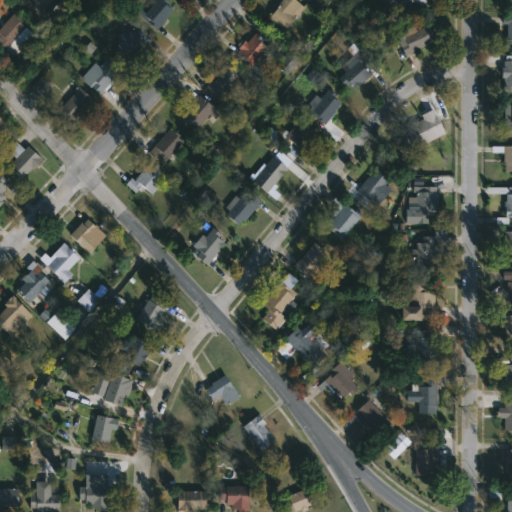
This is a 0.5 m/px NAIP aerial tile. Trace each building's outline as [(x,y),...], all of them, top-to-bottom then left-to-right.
[(56,0),(37,24),(16,7),(21,0),(56,0)] [(155,28),(154,30),(135,12),(145,0),(162,0),(173,9),(155,28)] [(295,0),(302,6),(281,32),(266,19),(276,7),(274,5),(278,0),(295,0)] [(18,24),(29,34),(18,47),(20,48),(13,56),(10,53),(6,59),(0,53),(0,25),(10,13),(20,22),(18,24)] [(133,25),(144,33),(139,38),(145,43),(135,55),(131,52),(126,58),(121,53),(118,57),(110,50),(120,37),(117,34),(122,28),(126,31),(133,25)] [(425,25),(432,40),(418,48),(419,49),(402,57),(392,35),(411,26),(413,30),(425,25)] [(256,40),(265,47),(247,69),(240,63),(243,61),(239,57),(237,59),(232,55),(237,50),(235,48),(241,41),(244,43),(252,33),(258,37),(256,40)] [(302,49),(296,57),(299,59),(284,76),(273,66),(287,49),(291,53),(297,45),(302,49)] [(367,75),(351,89),(344,82),(342,84),(336,78),(345,70),(340,64),(356,50),(369,66),(364,71),(367,75)] [(107,56),(119,68),(109,79),(112,82),(104,91),(102,90),(97,95),(79,78),(93,62),(98,66),(107,56)] [(511,87),(502,87),(502,77),(499,77),(500,61),(511,61),(511,87)] [(233,72),(236,74),(237,73),(246,80),(228,99),(235,104),(236,102),(248,112),(240,122),(228,112),(228,111),(218,104),(221,100),(204,86),(210,80),(211,81),(225,62),(235,70),(233,72)] [(87,105),(71,122),(65,116),(63,119),(54,111),(72,92),(71,90),(75,86),(91,101),(87,105)] [(337,104),(322,124),(312,116),(311,118),(303,111),(308,106),(309,107),(325,88),(334,95),(331,99),(337,104)] [(197,95),(206,104),(208,102),(219,111),(214,118),(207,112),(195,127),(188,121),(185,125),(177,118),(197,95)] [(511,107),(511,133),(511,129),(507,129),(507,124),(503,124),(503,107),(511,107)] [(423,116),(434,135),(412,147),(401,128),(409,124),(408,122),(423,116)] [(305,128),(302,132),(310,138),(299,150),(288,142),(287,144),(297,152),(291,159),(260,134),(264,128),(275,137),(282,129),(285,131),(297,117),(307,126),(305,128)] [(168,128),(177,135),(175,137),(181,141),(166,159),(165,158),(161,163),(146,150),(165,129),(167,130),(168,128)] [(14,142),(21,148),(24,144),(37,156),(18,178),(4,166),(12,157),(3,149),(12,140),(14,142)] [(511,145),(511,174),(510,174),(510,171),(502,171),(501,152),(489,152),(489,145),(511,145)] [(153,175),(159,181),(149,194),(142,188),(139,191),(135,188),(132,191),(122,183),(128,177),(132,180),(131,178),(147,160),(158,170),(153,175)] [(385,190),(377,200),(372,196),(367,201),(353,189),(376,162),(383,168),(381,171),(383,173),(381,176),(386,180),(381,186),(385,190)] [(281,169),(265,189),(251,178),(260,166),(267,172),(273,163),(281,169)] [(433,192),(433,215),(425,215),(425,223),(403,223),(403,209),(414,209),(414,204),(405,204),(405,196),(414,196),(414,186),(433,186),(433,192)] [(511,186),(511,220),(510,220),(510,215),(503,215),(503,192),(484,193),(484,186),(511,186)] [(249,191),(259,201),(243,220),(242,219),(237,224),(224,213),(229,207),(225,204),(234,194),(237,197),(241,193),(244,196),(249,191)] [(334,197),(351,211),(354,208),(360,214),(338,239),(323,226),(332,215),(328,212),(334,206),(327,200),(332,195),(334,197)] [(83,217),(102,236),(86,253),(66,234),(77,222),(78,223),(83,217)] [(223,243),(217,250),(218,251),(206,265),(187,248),(196,237),(202,243),(214,229),(220,234),(217,237),(223,243)] [(432,242),(432,261),(430,261),(430,269),(414,269),(414,260),(408,260),(408,248),(413,248),(413,241),(419,241),(419,235),(432,235),(432,230),(443,230),(443,242),(432,242)] [(511,230),(511,233),(511,259),(502,260),(501,230),(511,230)] [(75,256),(63,269),(68,274),(60,282),(35,258),(41,252),(46,257),(61,242),(75,256)] [(327,255),(308,279),(290,265),(295,258),(297,259),(311,242),(327,255)] [(46,290),(37,298),(32,294),(23,303),(19,299),(20,298),(12,290),(21,281),(18,278),(26,270),(22,267),(29,259),(39,268),(36,271),(44,279),(40,284),(46,290)] [(511,304),(505,304),(506,279),(501,279),(502,271),(511,271),(511,304)] [(295,279),(288,288),(294,292),(277,313),(283,317),(273,329),(258,318),(264,311),(258,306),(285,272),(295,279)] [(416,283),(423,284),(423,291),(432,291),(432,307),(422,307),(422,309),(431,309),(431,320),(397,319),(397,305),(404,305),(405,285),(416,283)] [(105,291),(85,312),(73,300),(85,287),(91,293),(98,285),(105,291)] [(28,312),(10,333),(0,324),(0,307),(2,305),(0,303),(8,294),(28,312)] [(150,294),(161,301),(158,306),(162,309),(159,314),(162,315),(159,321),(161,322),(155,332),(133,320),(145,299),(147,299),(150,294)] [(41,308),(47,315),(53,309),(71,327),(60,339),(34,314),(41,308)] [(511,314),(511,345),(511,342),(505,342),(503,322),(491,322),(491,314),(511,314)] [(315,328),(313,330),(320,338),(314,344),(321,352),(308,365),(282,338),(294,326),(297,329),(307,320),(315,328)] [(427,337),(433,337),(433,348),(435,348),(435,361),(423,361),(423,363),(404,363),(405,344),(412,344),(412,329),(427,329),(427,337)] [(140,339),(145,341),(142,346),(146,348),(134,369),(111,356),(120,338),(128,342),(134,335),(140,339)] [(511,390),(507,390),(501,390),(501,364),(506,364),(507,356),(511,356),(511,390)] [(355,388),(348,394),(346,392),(338,398),(333,391),(330,393),(319,380),(329,371),(327,370),(338,360),(351,375),(347,379),(355,388)] [(128,386),(125,395),(122,393),(117,406),(99,399),(109,373),(129,380),(126,386),(128,386)] [(221,374),(237,397),(224,405),(216,392),(208,397),(203,389),(209,385),(208,383),(221,374)] [(434,386),(433,406),(432,406),(432,413),(415,413),(415,401),(408,401),(408,390),(415,390),(415,385),(421,385),(421,380),(434,380),(434,386)] [(378,413),(388,423),(373,436),(359,420),(351,426),(344,418),(366,398),(378,413)] [(510,401),(511,403),(511,430),(502,430),(501,417),(498,417),(498,408),(501,408),(501,401),(510,401)] [(115,428),(114,429),(110,428),(107,443),(89,439),(95,414),(117,419),(115,428)] [(272,439),(258,450),(241,426),(257,414),(263,423),(261,424),(272,439)] [(419,441),(419,444),(432,444),(432,449),(434,449),(434,463),(430,463),(430,472),(423,472),(423,475),(412,475),(413,448),(410,448),(410,441),(419,441)] [(511,442),(511,476),(503,476),(503,449),(507,448),(507,442),(511,442)] [(46,484),(46,494),(59,494),(59,511),(32,511),(32,508),(26,508),(26,494),(36,494),(36,484),(46,484)] [(104,486),(104,494),(109,494),(109,504),(80,503),(80,499),(75,499),(75,486),(104,486)] [(245,486),(245,503),(246,503),(246,510),(235,510),(235,508),(229,508),(229,505),(223,505),(223,500),(217,500),(217,487),(245,486)] [(303,506),(304,508),(298,511),(297,508),(291,511),(290,508),(285,510),(280,499),(285,497),(284,495),(305,486),(309,495),(307,496),(310,503),(303,506)] [(0,511),(0,488),(15,488),(15,506),(2,506),(2,511),(0,511)] [(177,510),(174,510),(174,490),(201,490),(201,510),(177,510)]
